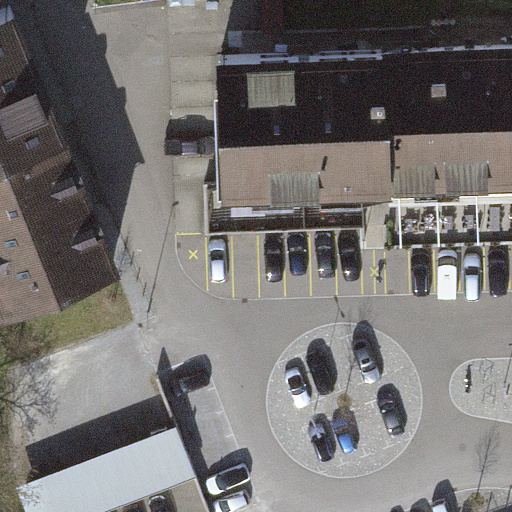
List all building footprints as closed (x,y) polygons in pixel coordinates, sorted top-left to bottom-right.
[(283,0),(260,0),(262,30),(285,29),(283,0)] [(11,5),(0,8),(0,287),(7,306),(115,263),(11,5)] [(511,45),(384,49),(388,179),(511,174),(511,45)] [(384,49),(222,55),(226,184),(388,179),(384,49)] [(177,422),(20,483),(31,511),(92,511),(197,471),(177,422)]
